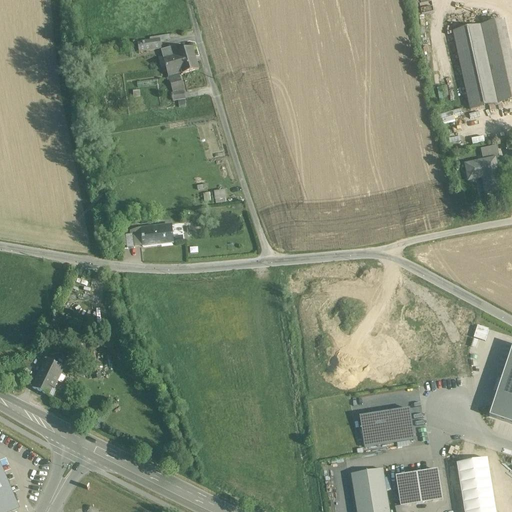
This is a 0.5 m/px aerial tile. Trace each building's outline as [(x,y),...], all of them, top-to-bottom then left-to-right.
[(511,100),(511,93),(506,64),(497,22),(481,25),(498,104),(511,100)] [(481,25),(467,28),(454,31),(470,110),(498,104),(481,25)] [(137,44),(137,47),(138,53),(161,49),(160,41),(137,44)] [(161,51),(164,60),(164,61),(166,68),(195,60),(191,49),(177,54),(175,47),(161,51)] [(198,70),(195,62),(195,61),(195,60),(166,68),(173,93),(183,90),(179,74),(182,73),(183,76),(198,70)] [(106,74),(105,68),(104,64),(93,66),(95,75),(106,74)] [(172,95),(173,98),(173,102),(186,100),(185,93),(172,95)] [(481,150),(482,156),(483,162),(500,159),(497,146),(481,150)] [(480,174),(482,184),(485,196),(502,192),(495,160),(465,167),(467,177),(480,174)] [(214,191),(215,203),(225,202),(224,191),(214,191)] [(172,226),(158,228),(141,230),(143,247),(161,245),(161,242),(162,242),(171,240),(172,244),(174,243),(172,226)] [(127,249),(135,248),(133,235),(126,236),(127,249)] [(477,326),(474,338),(485,341),(489,329),(477,326)] [(511,349),(489,418),(511,425),(511,349)] [(64,369),(46,361),(33,389),(51,397),(64,369)] [(365,449),(413,441),(414,441),(414,440),(410,411),(360,419),(365,449)] [(495,511),(487,460),(456,465),(463,511),(495,511)] [(0,471),(0,511),(10,511),(16,510),(7,488),(10,487),(8,482),(5,484),(0,471)] [(356,511),(389,511),(383,471),(351,476),(356,511)] [(396,479),(397,483),(401,507),(442,500),(438,472),(396,479)]
